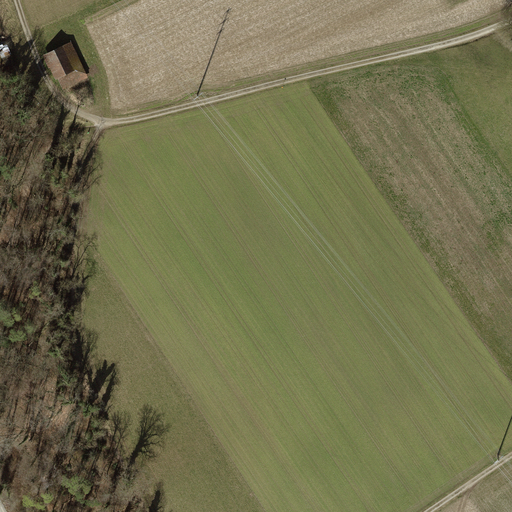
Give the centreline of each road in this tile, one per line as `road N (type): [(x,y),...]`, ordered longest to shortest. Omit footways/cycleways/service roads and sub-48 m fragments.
road 1 (track): [(102,122),(460,40),(511,19)]
road 2 (track): [(102,122),(82,204),(78,314),(85,353),(155,511)]
road 3 (track): [(17,0),(50,86),(77,112),(102,122)]
